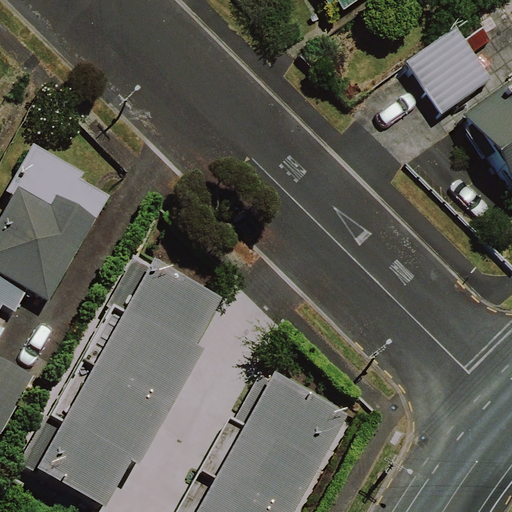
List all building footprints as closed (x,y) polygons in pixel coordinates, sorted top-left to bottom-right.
[(308,0),(324,24),(359,0),(308,0)] [(463,12),(438,30),(384,70),(428,130),(482,91),(464,67),(490,48),(463,12)] [(511,91),(447,139),(509,224),(511,222),(511,91)] [(0,281),(19,292),(41,305),(106,193),(32,150),(0,205),(0,281)] [(204,316),(125,272),(12,471),(84,511),(97,511),(121,471),(128,474),(190,365),(179,359),(204,316)] [(0,325),(19,292),(0,281),(0,325)] [(32,378),(0,361),(0,437),(32,378)] [(285,511),(331,433),(253,388),(204,472),(217,479),(198,511),(285,511)]
